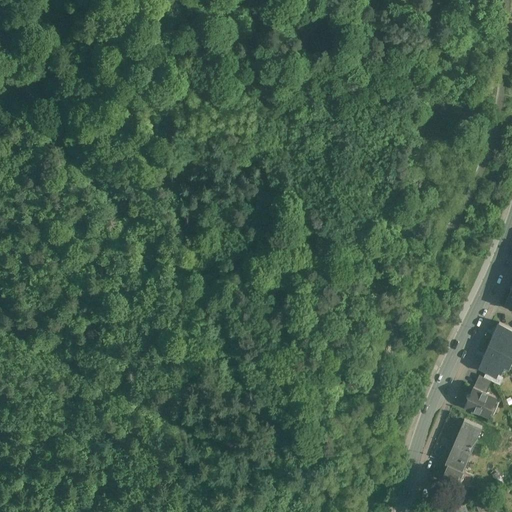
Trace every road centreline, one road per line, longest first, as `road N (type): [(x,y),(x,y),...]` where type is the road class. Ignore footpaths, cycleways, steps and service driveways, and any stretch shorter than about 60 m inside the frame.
road 1 (track): [(25,86),(166,252),(206,264),(244,247),(305,238),(359,246)]
road 2 (secondary): [(405,511),(429,413),(511,227)]
road 3 (track): [(166,252),(209,338),(152,408)]
road 4 (track): [(140,403),(77,428),(0,428)]
